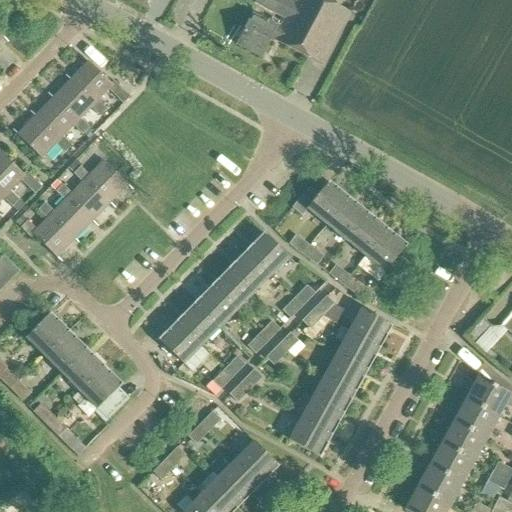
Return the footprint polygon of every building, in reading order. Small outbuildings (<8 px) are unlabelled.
[(252,15),(237,45),(261,58),(271,41),(322,67),(350,13),(324,0),(257,0),(255,4),(285,20),(280,29),(252,15)] [(70,81),(104,114),(107,111),(98,102),(108,91),(123,105),(130,98),(114,83),(111,86),(88,63),(70,81)] [(70,81),(53,100),(86,132),(88,130),(89,129),(80,120),(91,109),(100,118),(104,114),(70,81)] [(53,100),(35,118),(68,150),(72,147),(63,138),(73,127),(82,136),(83,135),(86,132),(53,100)] [(68,150),(35,118),(17,136),(42,160),(56,145),(65,154),(68,150)] [(86,132),(83,135),(88,140),(93,135),(88,130),(86,132)] [(0,154),(0,188),(16,204),(19,201),(10,193),(21,182),(35,196),(42,188),(26,173),(24,176),(1,154),(0,154)] [(68,169),(74,174),(81,166),(76,161),(68,169)] [(77,171),(110,204),(128,186),(103,162),(89,177),(80,168),(77,171)] [(63,186),(59,190),(92,222),(110,204),(77,171),(73,175),(82,184),(72,195),(63,186)] [(51,188),(55,193),(64,184),(59,180),(51,188)] [(327,185),(318,196),(308,189),(292,210),(302,218),(307,211),(326,227),(349,199),(337,189),(335,192),(327,185)] [(12,208),(16,204),(0,188),(0,220),(2,219),(0,217),(0,203),(3,200),(12,208)] [(45,204),(41,208),(75,240),(92,222),(59,190),(56,193),(65,202),(54,213),(45,204)] [(326,227),(346,242),(368,215),(356,205),(354,207),(347,202),(349,200),(349,199),(326,227)] [(18,214),(25,207),(19,201),(16,204),(12,208),(18,214)] [(75,240),(41,208),(38,211),(47,220),(36,231),(27,222),(21,229),(31,240),(34,237),(57,259),(75,240)] [(346,242),(365,258),(387,231),(375,221),(373,223),(366,218),(368,215),(346,242)] [(385,274),(407,247),(395,237),(393,239),(386,233),(388,231),(387,231),(365,258),(385,274)] [(288,258),(263,234),(252,245),(254,247),(248,253),(246,251),(246,252),(271,276),(288,258)] [(303,255),(309,247),(295,236),(289,245),(303,255)] [(309,247),(303,255),(317,266),(323,258),(309,247)] [(253,294),(271,276),(246,252),(235,263),(237,265),(231,271),(229,269),(228,270),(253,294)] [(0,261),(0,269),(11,281),(19,273),(4,257),(0,261)] [(343,286),(349,277),(335,266),(329,275),(343,286)] [(0,285),(3,289),(11,281),(0,269),(0,285)] [(211,287),(211,288),(236,312),(253,294),(228,270),(217,281),(219,283),(213,289),(211,287)] [(349,277),(343,286),(357,297),(363,288),(349,277)] [(295,299),(303,307),(315,295),(307,287),(295,299)] [(194,305),(193,305),(218,330),(236,312),(211,288),(200,298),(202,300),(196,307),(194,305)] [(315,310),(323,318),(335,305),(327,298),(315,310)] [(303,307),(295,299),(282,312),(290,320),(303,307)] [(176,323),(175,323),(201,348),(218,330),(193,305),(183,316),(185,318),(178,325),(176,323)] [(323,318),(315,310),(302,323),(310,331),(323,318)] [(387,336),(385,335),(390,326),(361,310),(349,332),(380,349),(387,336)] [(511,315),(502,327),(508,332),(511,336),(511,315)] [(58,322),(56,324),(49,317),(26,340),(44,358),(67,334),(67,335),(69,333),(58,322)] [(487,356),(508,332),(502,327),(492,328),(484,321),(468,338),(487,356)] [(260,335),(268,342),(280,330),(272,322),(260,335)] [(201,348),(175,323),(165,334),(167,336),(160,343),(183,366),(201,348)] [(349,332),(337,354),(368,371),(375,358),(373,356),(377,349),(380,350),(380,349),(349,332)] [(76,339),(74,341),(67,335),(67,334),(44,358),(61,375),(85,352),(87,350),(76,339)] [(278,346),(286,354),(299,342),(291,334),(278,346)] [(268,342),(260,335),(248,347),(256,355),(268,342)] [(286,354),(278,346),(266,359),(274,367),(286,354)] [(91,359),(85,352),(61,375),(79,393),(102,370),(104,368),(93,357),(91,359)] [(337,354),(325,376),(356,393),(363,379),(361,378),(365,370),(368,372),(368,371),(337,354)] [(225,371),(233,379),(245,366),(237,358),(225,371)] [(109,376),(102,370),(79,393),(97,411),(122,386),(111,374),(109,376)] [(0,381),(10,391),(18,383),(6,371),(0,376),(0,381)] [(233,379),(225,371),(213,383),(221,391),(233,379)] [(242,383),(250,391),(262,379),(254,371),(242,383)] [(325,376),(313,398),(341,414),(344,415),(351,401),(349,400),(353,392),(356,393),(325,376)] [(498,418),(506,404),(511,407),(511,396),(478,378),(465,400),(498,418)] [(18,383),(10,391),(22,404),(31,396),(18,383)] [(250,391),(242,383),(230,396),(238,404),(250,391)] [(313,398),(301,420),(332,437),(340,423),(337,422),(341,414),(313,398)] [(486,440),(498,418),(465,400),(453,423),(486,440)] [(45,427),(54,418),(41,406),(33,414),(45,427)] [(201,426),(209,434),(221,422),(213,414),(201,426)] [(54,418),(45,427),(57,439),(66,431),(54,418)] [(332,437),(301,420),(289,442),(320,459),(328,445),(325,443),(329,436),(332,437)] [(474,463),(486,440),(453,423),(441,445),(474,463)] [(209,434),(201,426),(189,439),(197,447),(209,434)] [(272,475),(270,473),(277,466),(254,443),(236,461),(261,485),(272,475)] [(441,445),(429,467),(462,485),(474,463),(441,445)] [(165,461),(173,469),(186,456),(177,448),(165,461)] [(173,469),(165,461),(153,473),(161,481),(173,469)] [(236,461),(218,478),(243,503),(254,492),(252,490),(259,484),(260,486),(261,485),(236,461)] [(494,474),(509,482),(511,476),(511,471),(499,464),(494,474)] [(450,507),(462,485),(429,467),(417,489),(450,507)] [(509,482),(494,474),(489,484),(504,492),(509,482)] [(218,478),(201,496),(216,511),(234,511),(237,510),(235,508),(241,502),(243,504),(243,503),(218,478)] [(405,511),(447,511),(450,507),(417,489),(405,511)] [(185,511),(216,511),(201,496),(185,511)] [(494,509),(500,511),(511,511),(511,505),(500,499),(494,509)] [(0,509),(0,510),(1,511),(19,511),(12,501),(0,509)]
